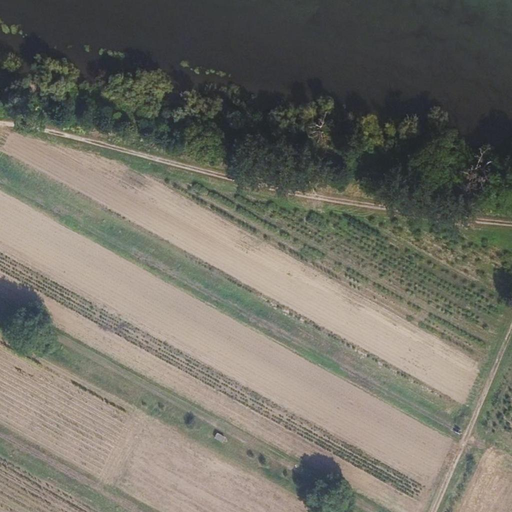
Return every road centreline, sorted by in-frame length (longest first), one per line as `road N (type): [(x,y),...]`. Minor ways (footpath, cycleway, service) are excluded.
road 1 (track): [(0,180),(511,461)]
road 2 (track): [(511,224),(328,201),(0,123)]
road 3 (track): [(0,306),(374,511)]
road 4 (track): [(430,511),(511,314)]
road 5 (track): [(0,435),(139,511)]
